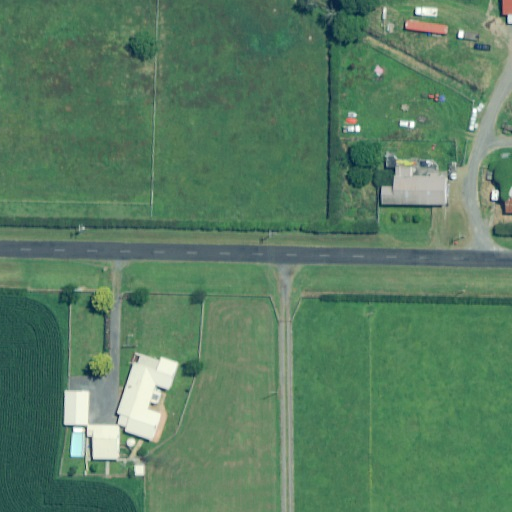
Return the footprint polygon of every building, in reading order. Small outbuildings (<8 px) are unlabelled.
[(435,173),(436,164),(397,163),(396,188),(384,188),(383,205),(448,206),(449,174),(435,173)] [(157,386),(163,388),(171,391),(180,365),(162,359),(161,362),(143,356),(139,366),(136,365),(120,414),(122,415),(119,425),(127,427),(126,432),(154,441),(163,415),(149,411),(151,403),(158,405),(162,393),(155,391),(157,386)] [(90,393),(66,392),(65,425),(89,426),(90,393)] [(119,460),(120,427),(88,426),(88,437),(95,437),(94,459),(119,460)] [(83,439),(71,438),(69,457),(82,458),(83,439)]
